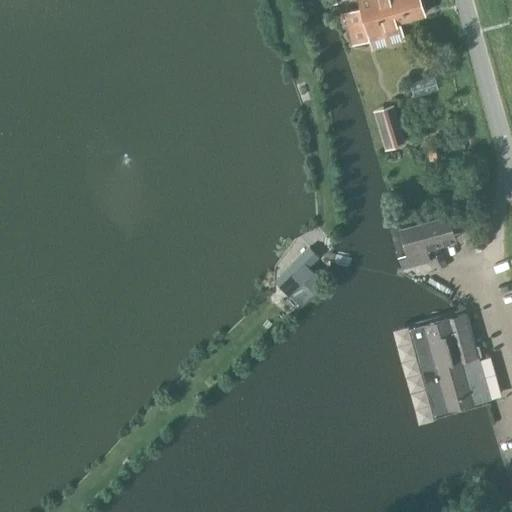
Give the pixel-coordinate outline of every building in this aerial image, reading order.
[(400,21),(426,14),(421,0),(359,0),(362,7),(345,12),(355,45),(403,31),(400,21)] [(439,89),(435,75),(410,83),(415,97),(439,89)] [(398,115),(378,121),(386,150),(407,143),(398,115)] [(448,214),(392,230),(404,268),(431,260),(428,247),(456,239),(448,214)] [(310,247),(282,275),(291,284),(309,267),(319,257),(310,247)] [(307,269),(291,284),(294,287),(289,292),(300,302),(320,282),(307,269)] [(320,279),(324,275),(318,269),(314,273),(320,279)] [(477,347),(468,313),(410,329),(435,416),(491,400),(480,358),(482,357),(479,346),(477,347)]
